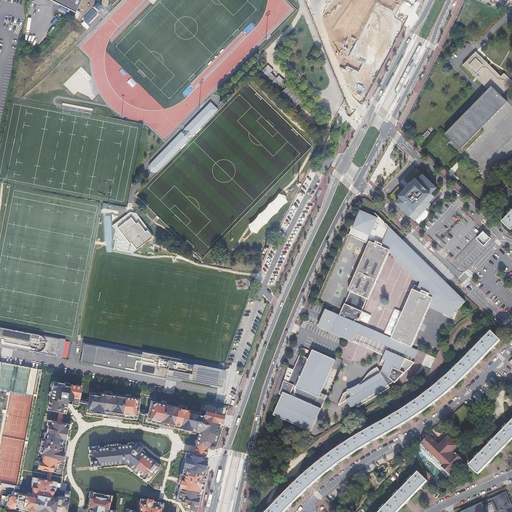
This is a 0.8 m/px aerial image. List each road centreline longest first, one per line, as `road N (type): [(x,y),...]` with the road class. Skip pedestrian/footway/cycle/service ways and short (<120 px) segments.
road 1 (primary): [(343,163),(266,340),(211,511)]
road 2 (primary): [(236,511),(272,367),(358,180)]
road 3 (residential): [(498,362),(307,505)]
road 4 (residential): [(503,237),(387,129)]
road 5 (residential): [(358,180),(463,279)]
road 6 (primary): [(387,129),(449,0)]
road 7 (primary): [(430,0),(367,115)]
